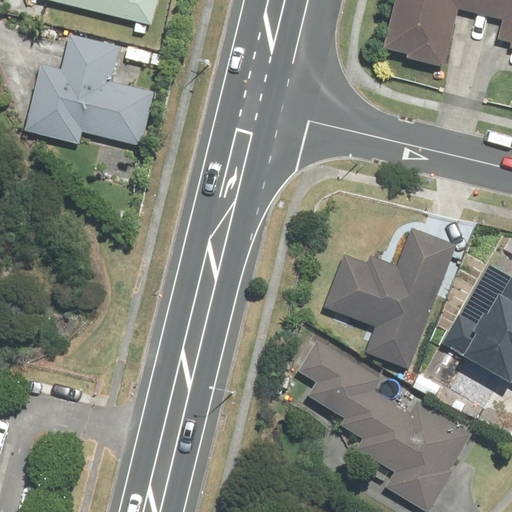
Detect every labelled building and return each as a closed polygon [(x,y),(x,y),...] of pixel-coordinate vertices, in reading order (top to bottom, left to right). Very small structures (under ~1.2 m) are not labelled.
[(51,0),(159,26),(165,0),(51,0)] [(511,0),(395,0),(382,54),(404,59),(402,67),(440,77),(455,15),(499,26),(494,46),(510,50),(509,54),(511,54),(511,0)] [(90,134),(147,148),(161,93),(120,83),(128,48),(78,35),(69,70),(50,66),(33,132),(87,145),(90,134)] [(415,370),(462,241),(419,225),(405,263),(376,253),(372,265),(350,257),(332,308),(382,326),(372,355),(415,370)] [(488,266),(477,285),(495,296),(507,277),(488,266)] [(511,284),(487,327),(466,315),(452,339),(470,349),(450,384),(492,408),(511,374),(511,284)] [(389,377),(328,336),(316,355),(307,368),(322,378),(314,391),(352,416),(345,426),(404,466),(391,486),(430,511),(432,511),(460,471),(456,468),(477,437),(425,401),(418,411),(382,387),(389,377)]
